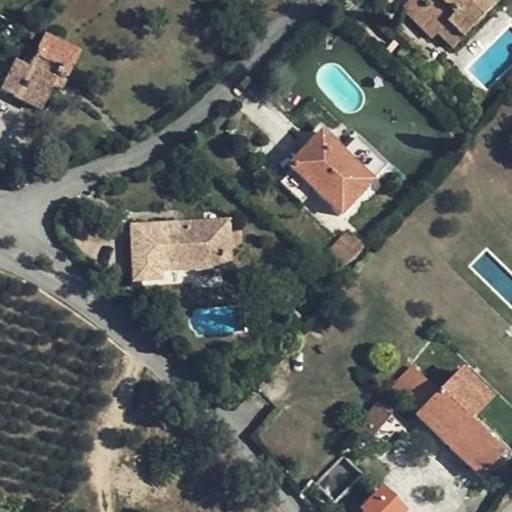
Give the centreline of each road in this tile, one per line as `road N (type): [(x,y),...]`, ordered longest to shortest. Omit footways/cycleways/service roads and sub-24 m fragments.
road 1 (residential): [(0,249),(88,298),(192,387),(292,511)]
road 2 (residential): [(0,227),(25,203),(135,155),(211,107),(316,0)]
